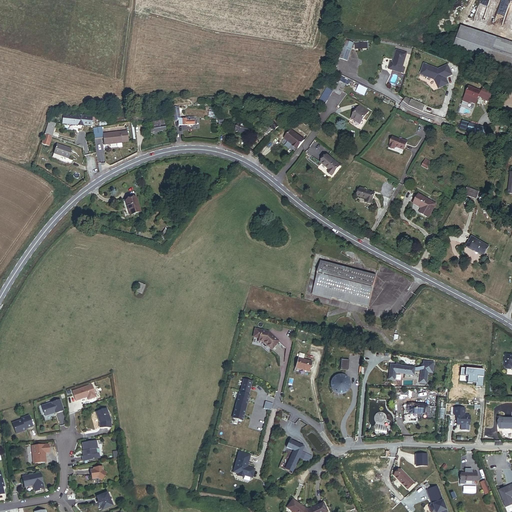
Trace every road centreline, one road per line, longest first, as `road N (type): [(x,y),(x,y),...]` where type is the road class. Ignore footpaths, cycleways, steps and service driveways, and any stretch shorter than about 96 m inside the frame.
road 1 (tertiary): [(0,297),(42,233),(90,186),(148,159),(198,149),(244,161),(334,229),(511,326)]
road 2 (residential): [(511,447),(345,447)]
